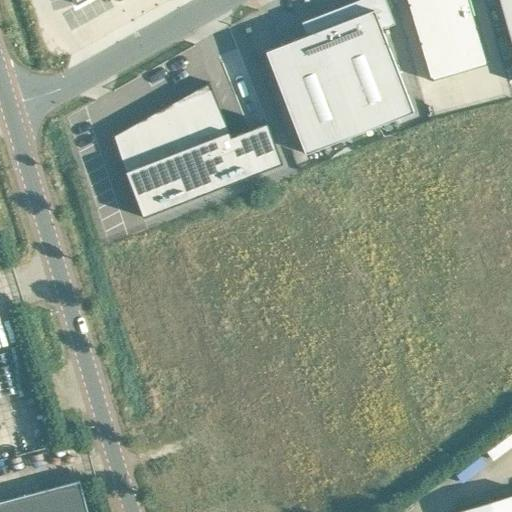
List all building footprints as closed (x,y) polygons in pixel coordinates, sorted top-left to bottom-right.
[(386,19),(378,0),(375,0),(310,25),(313,32),(266,51),(305,153),(413,111),(379,22),(386,19)] [(468,0),(406,0),(430,81),(487,64),(468,0)] [(511,0),(499,0),(511,45),(511,0)] [(166,112),(118,138),(129,169),(125,171),(143,217),(282,163),(267,123),(230,137),(209,83),(175,102),(177,106),(166,112)] [(201,447),(177,455),(188,489),(180,491),(186,511),(195,511),(244,497),(241,488),(263,479),(259,467),(238,475),(238,474),(212,483),(201,447)] [(0,511),(87,511),(80,480),(0,501),(0,511)] [(511,511),(511,494),(457,511),(511,511)]
